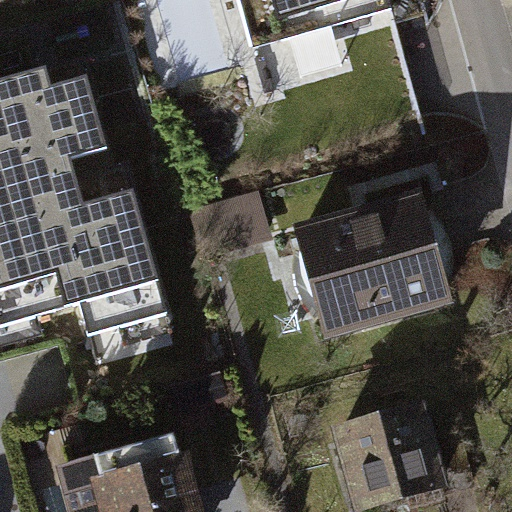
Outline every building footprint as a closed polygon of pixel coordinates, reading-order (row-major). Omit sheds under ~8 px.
[(275,0),(275,1),(286,40),(391,13),(387,0),(275,0)] [(84,62),(0,84),(0,332),(83,310),(90,333),(165,312),(125,168),(114,171),(84,62)] [(408,222),(295,252),(318,334),(430,304),(408,222)] [(408,420),(324,440),(341,511),(389,511),(428,503),(408,420)] [(171,511),(164,481),(74,501),(76,511),(171,511)]
